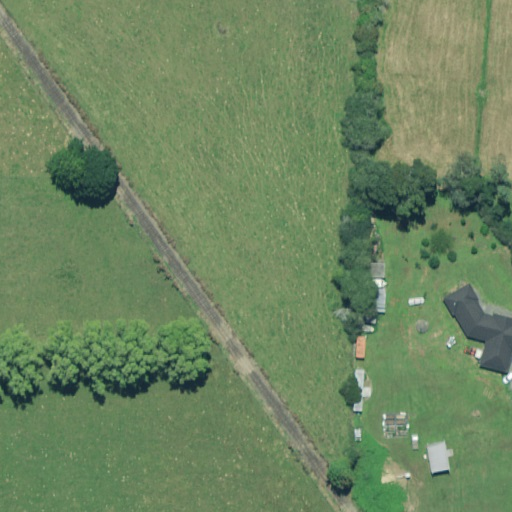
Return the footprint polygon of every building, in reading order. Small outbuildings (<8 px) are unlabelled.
[(386,264),(372,264),(372,276),(385,277),(386,264)] [(389,281),(371,280),(368,311),(387,312),(389,281)] [(510,378),(511,366),(511,316),(496,313),(496,317),(490,316),(472,286),(446,299),(467,340),(487,341),(480,374),(510,378)] [(433,333),(433,320),(418,320),(418,333),(433,333)] [(369,338),(360,338),(359,358),(368,358),(369,338)] [(369,371),(358,371),(356,411),(366,411),(369,371)]
